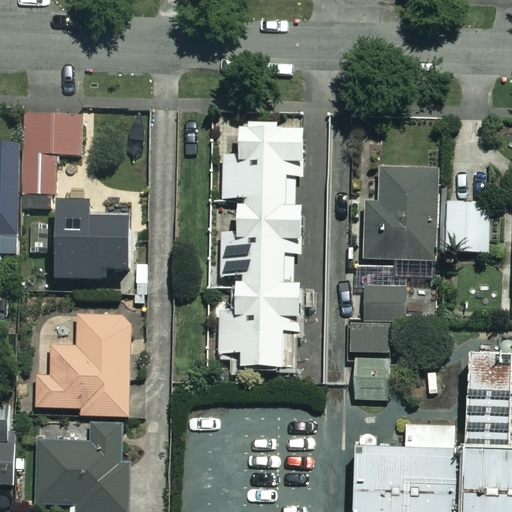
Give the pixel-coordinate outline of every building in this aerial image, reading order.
[(21,149),(21,198),(55,198),(54,159),(83,158),(82,118),(24,119),(25,149),(21,149)] [(303,127),(236,127),(236,161),(222,161),(222,204),(235,204),(234,239),(220,239),(220,290),(232,290),(232,311),(219,311),(219,359),(239,359),(239,375),(291,375),(291,338),(299,338),(300,292),(292,292),(293,259),(301,259),(301,215),(295,215),(295,182),(303,182),(303,127)] [(0,258),(18,258),(16,149),(0,149),(0,258)] [(362,213),(363,267),(434,267),(434,176),(377,176),(378,212),(362,213)] [(489,208),(446,207),(445,257),(489,258),(489,208)] [(86,210),(54,210),(53,288),(100,289),(100,279),(125,279),(125,228),(86,228),(86,210)] [(403,291),(363,291),(363,328),(352,328),(353,403),(388,403),(388,326),(403,326),(403,291)] [(129,321),(77,321),(77,351),(51,351),(51,380),(36,380),(36,412),(81,412),(81,419),(128,420),(129,321)] [(511,511),(511,348),(484,348),(483,362),(465,361),(463,431),(405,429),(404,457),(354,455),(351,511),(511,511)] [(12,422),(0,422),(0,488),(10,488),(12,422)] [(126,511),(127,430),(90,429),(90,423),(66,423),(66,447),(37,447),(37,508),(77,509),(76,511),(126,511)]
